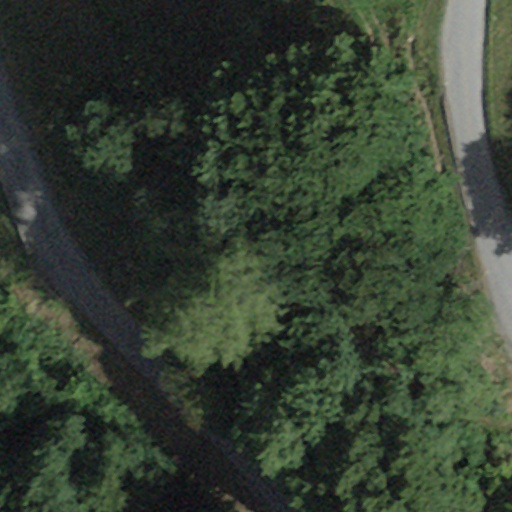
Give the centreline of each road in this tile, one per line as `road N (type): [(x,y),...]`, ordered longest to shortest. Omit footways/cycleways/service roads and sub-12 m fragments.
road 1 (tertiary): [(0,130),(42,241),(289,511)]
road 2 (tertiary): [(511,268),(483,197),(465,107),(471,0)]
